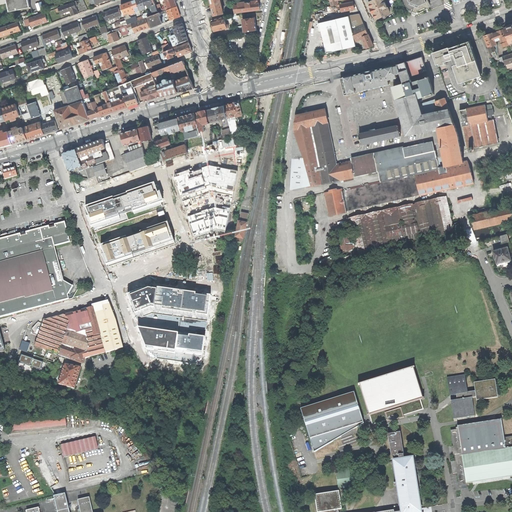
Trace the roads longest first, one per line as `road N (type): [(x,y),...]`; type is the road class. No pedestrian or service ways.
road 1 (unclassified): [(50,141),(102,285),(86,302),(31,319)]
road 2 (primary): [(213,95),(50,141)]
road 3 (primary): [(383,51),(242,84)]
road 4 (primary): [(245,88),(384,54)]
road 5 (primary): [(384,54),(511,14)]
